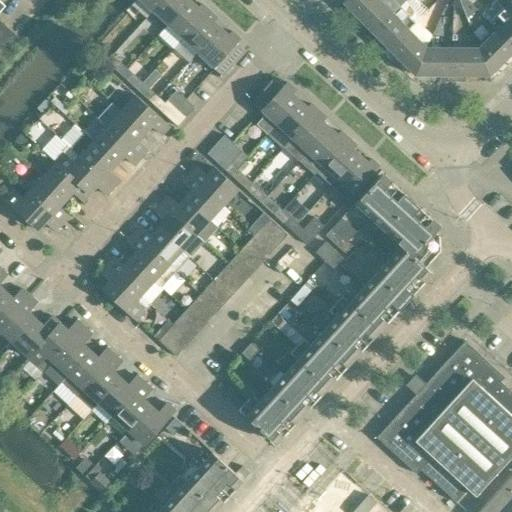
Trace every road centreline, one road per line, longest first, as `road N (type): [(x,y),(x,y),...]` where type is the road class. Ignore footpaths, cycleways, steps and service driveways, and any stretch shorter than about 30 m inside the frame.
road 1 (residential): [(62,280),(297,21)]
road 2 (residential): [(279,474),(62,280)]
road 3 (residential): [(332,417),(497,237)]
road 4 (residential): [(453,147),(427,142),(297,21)]
road 5 (unclassified): [(436,511),(332,417)]
